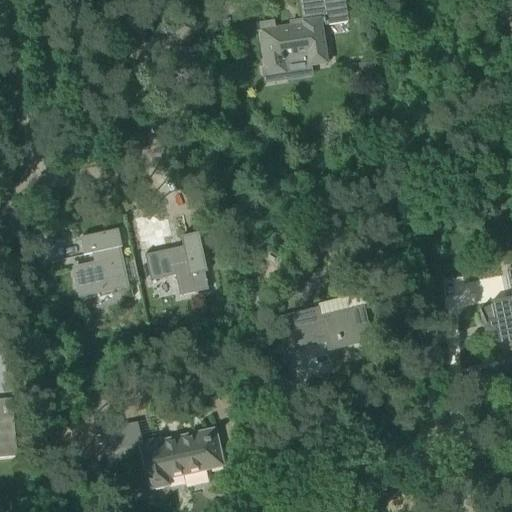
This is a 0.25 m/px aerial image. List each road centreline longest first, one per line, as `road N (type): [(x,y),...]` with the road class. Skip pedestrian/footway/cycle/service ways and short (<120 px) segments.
road 1 (residential): [(44,176),(145,162),(156,147),(126,0)]
road 2 (residential): [(44,176),(3,0)]
road 3 (residential): [(444,452),(434,446),(322,465),(312,475),(315,511)]
